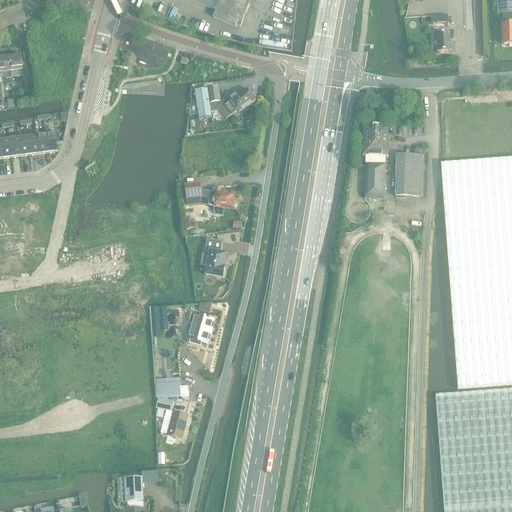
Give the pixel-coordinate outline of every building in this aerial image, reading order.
[(192,0),(217,9),(214,18),(242,28),(251,0),(192,0)] [(511,14),(511,0),(497,0),(498,15),(511,14)] [(430,24),(447,23),(447,16),(430,17),(430,24)] [(511,16),(503,16),(503,25),(503,46),(511,45),(511,16)] [(431,44),(437,43),(437,53),(449,52),(448,28),(440,28),(441,33),(431,33),(431,44)] [(20,57),(8,58),(9,72),(16,72),(16,77),(21,76),(22,79),(29,79),(27,61),(20,62),(20,57)] [(9,72),(8,58),(0,59),(0,73),(3,73),(4,79),(5,79),(6,85),(11,84),(9,72)] [(197,91),(195,92),(199,120),(201,120),(211,118),(210,111),(211,111),(221,109),(222,111),(224,113),(228,111),(225,107),(225,106),(220,102),(218,88),(208,90),(207,90),(197,91)] [(230,103),(225,106),(225,107),(228,111),(232,116),(237,112),(238,114),(254,102),(255,101),(255,100),(256,98),(257,97),(254,94),(251,95),(248,91),(248,90),(239,97),(237,94),(229,99),(231,102),(230,103)] [(197,128),(196,120),(188,122),(189,129),(197,128)] [(363,146),(374,147),(374,141),(377,141),(377,139),(388,139),(388,129),(364,128),(363,139),(361,140),(361,145),(363,146)] [(45,133),(48,154),(56,153),(55,146),(57,146),(56,132),(45,133)] [(36,135),(36,137),(39,155),(48,154),(45,133),(36,135)] [(27,136),(18,137),(21,157),(30,156),(27,138),(27,136)] [(21,157),(18,137),(9,138),(10,140),(12,158),(21,157)] [(27,138),(30,156),(39,155),(36,137),(27,138)] [(387,158),(388,139),(377,139),(377,141),(374,141),(374,147),(363,146),(363,157),(365,157),(365,165),(364,200),(384,200),(385,158),(387,158)] [(1,142),(3,159),(12,158),(10,140),(1,142)] [(395,197),(419,198),(420,156),(396,155),(395,197)] [(511,385),(511,159),(441,164),(458,390),(511,385)] [(214,207),(213,213),(216,216),(223,217),(224,209),(232,211),(232,210),(234,210),(234,209),(236,210),(237,204),(235,204),(235,203),(234,202),(233,201),(234,197),(223,195),(223,191),(216,190),(216,194),(201,191),(200,185),(185,187),(187,206),(203,205),(213,206),(213,207),(214,207)] [(135,205),(104,207),(105,218),(111,218),(111,220),(116,220),(131,220),(131,219),(136,219),(135,205)] [(87,220),(74,221),(75,228),(76,228),(78,243),(90,242),(88,228),(94,228),(93,219),(87,220)] [(63,230),(58,230),(59,239),(64,238),(66,252),(79,251),(78,243),(76,228),(75,228),(63,230)] [(39,236),(31,237),(32,253),(41,252),(52,251),(50,235),(39,237),(39,236)] [(22,239),(11,240),(12,255),(24,254),(32,253),(31,237),(22,238),(22,239)] [(225,269),(224,268),(226,256),(220,254),(223,243),(207,240),(205,253),(210,254),(206,276),(223,279),(225,269)] [(119,248),(118,248),(118,262),(119,262),(119,267),(121,267),(121,274),(133,274),(133,243),(119,243),(119,248)] [(119,296),(118,311),(119,311),(119,316),(133,316),(133,285),(122,285),(122,291),(119,291),(119,296)] [(88,302),(82,303),(85,325),(97,324),(97,328),(104,328),(102,317),(96,317),(95,302),(89,302),(88,302)] [(71,320),(65,321),(67,332),(73,331),(72,326),(85,325),(82,303),(76,303),(76,304),(70,305),(71,320)] [(46,304),(34,305),(37,328),(49,326),(49,331),(56,330),(54,319),(48,320),(46,304)] [(200,305),(199,312),(209,315),(212,304),(200,305)] [(23,323),(17,323),(19,334),(25,334),(24,329),(37,328),(34,305),(33,305),(34,306),(22,307),(23,323)] [(204,319),(200,319),(201,315),(201,314),(193,313),(192,314),(190,322),(191,324),(193,325),(191,330),(189,330),(186,340),(188,341),(187,343),(200,347),(202,342),(206,343),(209,331),(211,331),(213,321),(204,319)] [(108,365),(106,366),(108,378),(107,378),(130,376),(130,375),(128,363),(114,365),(114,360),(108,361),(108,365)] [(82,370),(71,371),(73,394),(74,394),(74,393),(85,392),(83,375),(90,375),(89,362),(82,363),(82,370)] [(58,366),(51,367),(53,379),(60,378),(61,395),(73,394),(71,371),(59,373),(58,366)] [(40,380),(28,382),(31,404),(37,403),(43,402),(41,386),(48,385),(47,372),(39,373),(40,380)] [(16,376),(9,377),(10,389),(17,388),(19,405),(25,404),(25,405),(31,404),(28,382),(17,383),(16,376)] [(130,376),(107,378),(109,391),(125,389),(125,395),(134,394),(133,388),(131,388),(130,376)] [(179,379),(156,380),(157,399),(158,399),(180,397),(183,401),(188,401),(189,396),(188,387),(180,387),(179,379)] [(511,511),(511,390),(435,396),(443,511),(511,511)] [(158,399),(156,409),(158,409),(164,411),(166,411),(171,412),(174,402),(158,399)] [(173,413),(167,436),(174,438),(174,440),(176,440),(177,439),(182,440),(188,417),(184,416),(173,413)] [(125,435),(119,436),(120,447),(128,446),(127,441),(139,440),(138,432),(140,432),(139,423),(137,423),(136,415),(123,417),(125,435)] [(100,424),(94,425),(96,448),(109,446),(109,451),(116,450),(114,439),(108,440),(106,424),(100,425),(100,424)] [(83,443),(77,443),(79,455),(85,454),(84,449),(96,448),(94,425),(87,426),(88,427),(81,427),(83,443)] [(60,437),(47,438),(50,461),(62,459),(62,464),(69,463),(67,452),(61,453),(60,437)] [(36,456),(30,456),(32,468),(38,467),(37,462),(50,461),(47,438),(47,439),(35,440),(36,456)] [(6,448),(0,448),(0,449),(3,471),(15,470),(15,474),(22,474),(20,463),(14,463),(12,448),(6,448)] [(141,478),(124,479),(125,502),(126,510),(128,510),(128,511),(139,511),(139,509),(143,509),(142,502),(142,484),(141,478)] [(123,479),(116,479),(118,503),(125,502),(124,479),(123,479)] [(86,495),(78,496),(78,499),(80,509),(88,507),(86,497),(86,495)]
